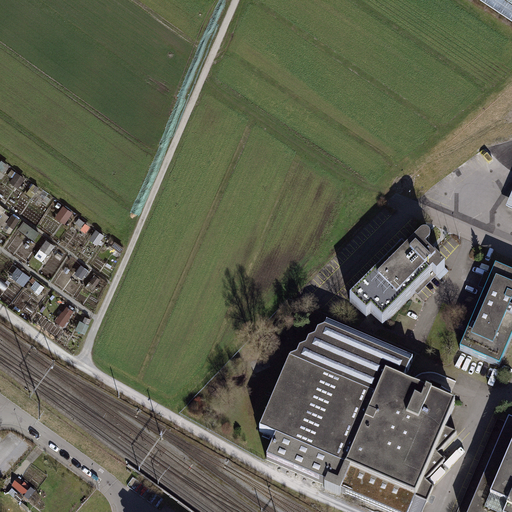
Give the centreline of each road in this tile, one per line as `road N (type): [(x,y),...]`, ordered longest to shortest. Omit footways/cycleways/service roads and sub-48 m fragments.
road 1 (track): [(0,309),(80,366),(352,511)]
road 2 (track): [(80,366),(236,0)]
road 3 (unknown): [(321,304),(412,221),(511,167)]
road 4 (residential): [(123,511),(105,477),(5,411)]
